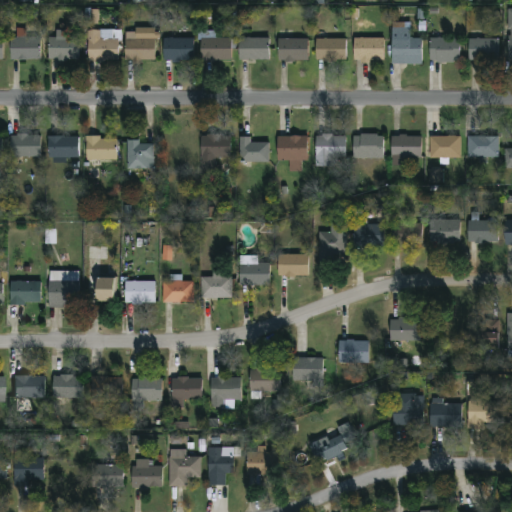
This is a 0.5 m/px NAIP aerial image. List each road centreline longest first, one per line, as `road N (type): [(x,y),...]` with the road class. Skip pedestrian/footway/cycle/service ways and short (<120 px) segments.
road 1 (residential): [(511,277),(387,289),(214,344),(0,344)]
road 2 (residential): [(511,96),(0,102)]
road 3 (residential): [(511,470),(404,475),(296,511)]
